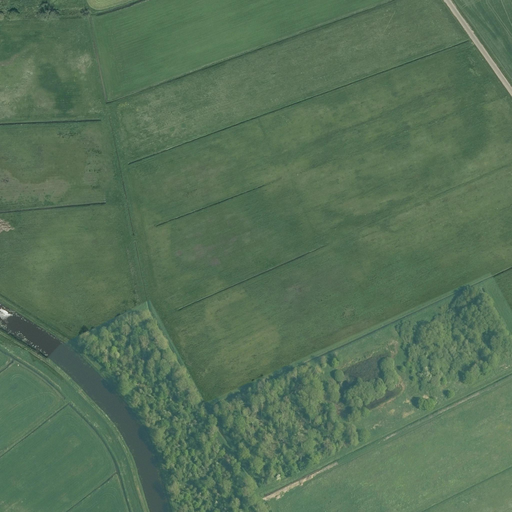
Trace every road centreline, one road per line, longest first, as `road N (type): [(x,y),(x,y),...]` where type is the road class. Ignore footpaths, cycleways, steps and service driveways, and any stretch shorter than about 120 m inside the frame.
road 1 (track): [(175,511),(144,421),(94,363),(0,300)]
road 2 (track): [(255,494),(511,371)]
road 3 (track): [(266,511),(147,314)]
road 4 (track): [(0,342),(51,373),(102,428),(135,511)]
